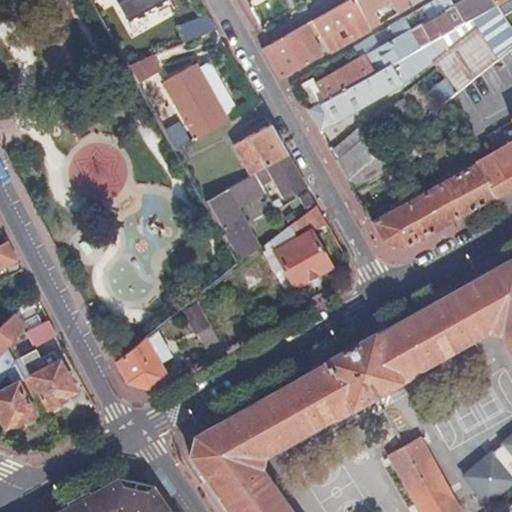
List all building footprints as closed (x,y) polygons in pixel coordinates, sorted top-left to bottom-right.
[(112,0),(91,0),(129,66),(145,60),(112,0)] [(352,0),(351,1),(312,23),(330,54),(346,45),(339,34),(345,31),(352,42),(381,25),(377,20),(368,26),(363,17),(391,1),(400,15),(424,0),(352,0)] [(325,102),(494,6),(490,0),(463,0),(464,1),(453,7),(448,0),(436,0),(420,9),(427,21),(410,32),(403,20),(387,29),(390,34),(395,32),(398,37),(382,46),(376,35),(352,49),(358,60),(316,86),(325,102)] [(432,64),(451,97),(511,48),(511,32),(494,6),(325,102),(312,109),(308,112),(318,131),(397,86),(432,64)] [(217,31),(209,16),(185,26),(193,41),(217,31)] [(279,81),(287,76),(323,56),(306,26),(270,47),(270,45),(262,51),(279,81)] [(145,60),(129,66),(138,82),(161,72),(152,57),(145,60)] [(196,140),(225,123),(193,66),(164,82),(196,140)] [(300,87),(312,109),(325,102),(316,86),(313,81),(300,87)] [(406,133),(419,122),(411,111),(397,120),(406,133)] [(511,141),(476,163),(496,198),(511,188),(511,118),(511,119),(511,120),(511,141)] [(347,181),(354,194),(411,160),(406,151),(416,145),(411,138),(423,128),(419,122),(406,133),(379,155),(347,181)] [(286,154),(270,125),(234,145),(245,165),(251,175),(254,173),(261,170),(286,154)] [(330,152),(347,181),(379,155),(361,128),(330,152)] [(181,148),(177,151),(180,157),(185,153),(181,148)] [(286,154),(261,170),(254,173),(260,184),(272,177),(284,200),(305,187),(299,177),(286,154)] [(476,163),(371,222),(382,241),(404,249),(496,198),(476,163)] [(251,175),(226,190),(237,210),(266,193),(260,184),(254,173),(251,175)] [(205,202),(241,265),(259,250),(237,210),(226,190),(205,202)] [(311,232),(326,223),(316,206),(290,226),(297,239),(275,252),(294,288),(330,267),(311,232)] [(290,226),(260,249),(286,293),(294,288),(275,252),(297,239),(290,226)] [(0,269),(18,260),(9,242),(0,246),(0,269)] [(191,457),(229,511),(290,511),(260,469),(263,457),(334,416),(336,418),(417,373),(416,371),(489,331),(501,334),(511,352),(511,260),(493,271),(375,337),(373,335),(363,341),(332,358),(325,362),(326,364),(195,438),(191,457)] [(209,326),(197,305),(184,312),(195,334),(209,326)] [(26,325),(12,314),(1,324),(0,325),(0,354),(1,353),(8,346),(24,327),(26,325)] [(56,333),(49,319),(28,330),(26,332),(32,346),(56,333)] [(158,330),(115,364),(125,384),(150,391),(169,381),(159,362),(156,357),(168,350),(158,330)] [(8,346),(1,353),(13,375),(21,371),(8,346)] [(27,383),(39,406),(45,402),(48,408),(64,399),(64,397),(75,391),(54,351),(41,357),(37,349),(23,356),(34,379),(27,383)] [(156,357),(159,362),(171,356),(168,350),(156,357)] [(183,363),(187,371),(193,367),(189,359),(183,363)] [(33,413),(41,410),(39,406),(27,383),(25,378),(0,391),(0,417),(5,428),(17,422),(18,424),(34,415),(33,413)] [(511,485),(511,436),(465,476),(488,505),(511,485)] [(462,511),(464,511),(421,437),(388,455),(420,511),(462,511)] [(169,511),(152,486),(120,478),(58,511),(169,511)]
